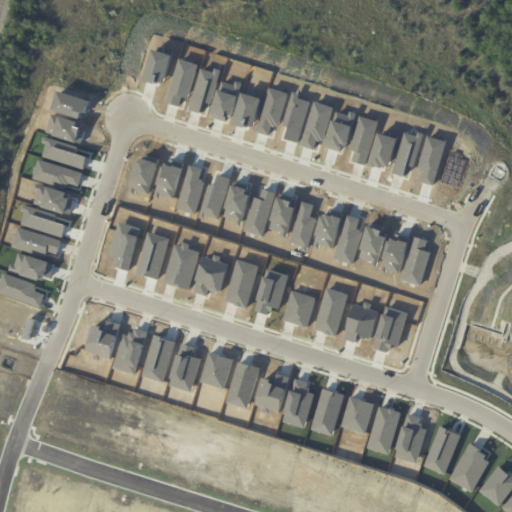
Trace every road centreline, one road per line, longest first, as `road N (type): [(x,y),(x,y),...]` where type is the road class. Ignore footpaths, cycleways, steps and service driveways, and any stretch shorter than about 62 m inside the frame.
road 1 (residential): [(511,421),(422,380),(82,277)]
road 2 (residential): [(132,118),(0,511)]
road 3 (residential): [(475,221),(132,118)]
road 4 (residential): [(227,511),(18,448)]
road 5 (residential): [(485,191),(422,380)]
